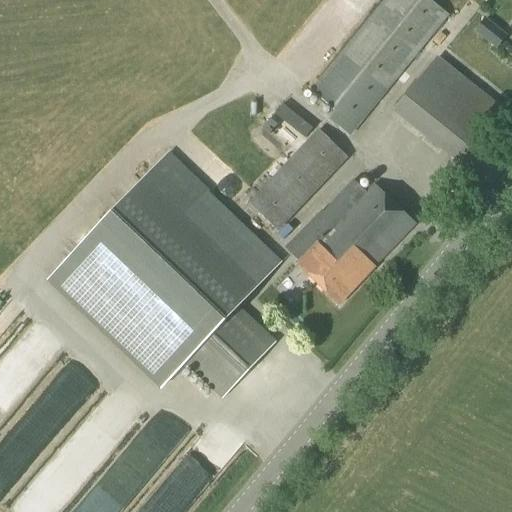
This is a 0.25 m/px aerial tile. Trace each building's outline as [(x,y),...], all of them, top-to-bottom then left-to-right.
[(298,0),(314,14),(325,0),(298,0)] [(351,137),(449,16),(429,0),(383,0),(311,89),(312,90),(311,92),(335,112),(329,120),(351,137)] [(497,50),(508,36),(485,18),(474,32),(497,50)] [(438,40),(446,48),(464,31),(456,23),(438,40)] [(460,166),(505,111),(437,57),(394,113),(460,166)] [(312,129),(282,105),(274,114),(304,139),(312,129)] [(263,129),(271,135),(278,125),(271,119),(263,129)] [(278,233),(348,159),(319,130),(248,204),(278,233)] [(221,401),(276,343),(239,308),(283,262),(169,152),(48,282),(161,391),(185,366),(221,401)] [(225,194),(241,197),(244,183),(227,180),(225,194)] [(367,194),(354,181),(285,249),(299,264),(298,266),(340,306),(381,263),(380,262),(415,225),(374,186),(367,194)] [(0,495),(6,498),(32,477),(49,470),(44,459),(77,432),(83,436),(128,399),(108,407),(105,412),(89,419),(87,414),(106,381),(76,364),(38,396),(24,365),(21,363),(2,371),(0,374),(0,407),(2,409),(14,398),(21,402),(24,409),(21,415),(0,423),(0,428),(4,438),(0,444),(0,495)] [(112,456),(140,422),(118,404),(87,442),(94,447),(97,444),(112,456)] [(73,487),(84,476),(70,462),(26,506),(31,511),(63,511),(81,495),(73,487)]
